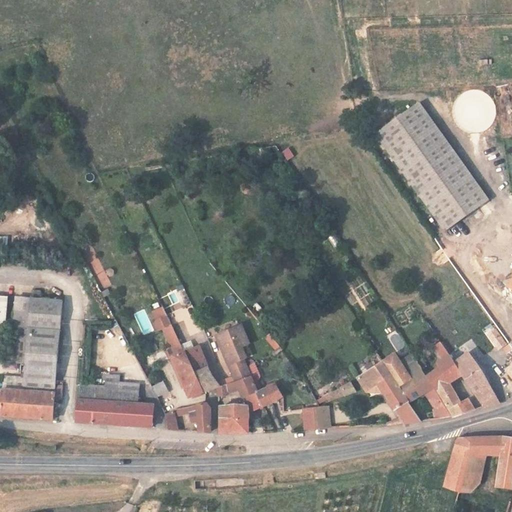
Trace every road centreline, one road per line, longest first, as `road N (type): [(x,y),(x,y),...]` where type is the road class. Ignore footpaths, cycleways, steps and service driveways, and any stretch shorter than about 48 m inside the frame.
road 1 (tertiary): [(277,459),(0,464)]
road 2 (tertiary): [(511,408),(388,442),(277,459)]
road 3 (residential): [(0,423),(214,437)]
